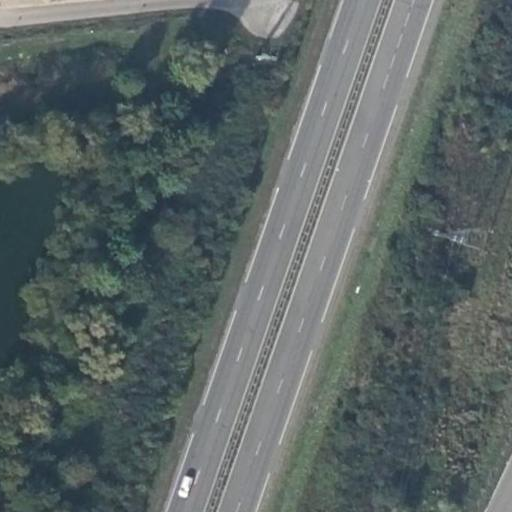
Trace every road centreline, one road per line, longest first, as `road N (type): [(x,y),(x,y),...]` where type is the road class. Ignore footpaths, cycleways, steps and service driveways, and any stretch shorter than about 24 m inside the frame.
road 1 (trunk): [(367,0),(189,511)]
road 2 (trunk): [(241,511),(418,0)]
road 3 (unclassified): [(0,21),(295,8),(298,0)]
